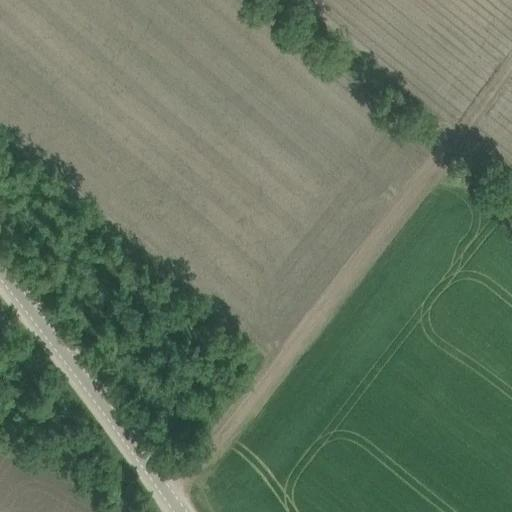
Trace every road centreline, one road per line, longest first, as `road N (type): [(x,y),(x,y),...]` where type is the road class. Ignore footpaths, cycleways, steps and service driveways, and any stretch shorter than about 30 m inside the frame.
road 1 (track): [(164,484),(223,448),(511,65)]
road 2 (tertiary): [(181,511),(0,269)]
